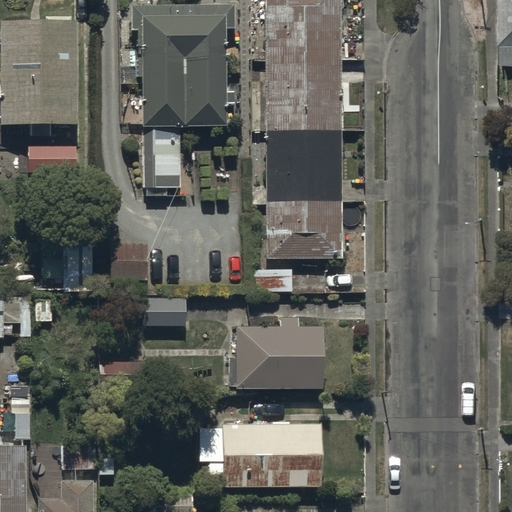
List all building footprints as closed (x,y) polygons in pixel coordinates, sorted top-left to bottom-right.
[(337,0),(262,0),(263,259),(338,258),(337,0)] [(511,0),(496,0),(498,63),(511,62),(511,0)] [(176,123),(219,123),(219,27),(230,27),(230,1),(131,1),(131,27),(141,27),(141,187),(176,187),(176,123)] [(0,118),(75,119),(75,14),(0,14),(0,118)] [(78,145),(26,145),(26,173),(78,173),(78,145)] [(111,278),(145,278),(145,241),(111,241),(111,278)] [(81,256),(47,256),(47,289),(81,289),(81,256)] [(250,290),(290,290),(290,269),(250,269),(250,290)] [(141,326),(183,326),(183,297),(141,297),(141,326)] [(232,384),(319,384),(319,323),(295,323),(295,314),(275,314),(275,323),(232,323),(232,384)] [(148,371),(99,371),(99,389),(148,389),(148,371)] [(220,483),(317,483),(317,421),(220,421),(220,425),(196,425),(196,459),(220,459),(220,483)] [(65,444),(65,468),(91,468),(91,444),(65,444)] [(0,511),(23,511),(24,446),(0,445),(0,511)] [(36,511),(89,511),(90,480),(59,480),(59,496),(36,496),(36,511)] [(146,511),(189,511),(189,492),(146,492),(146,511)]
